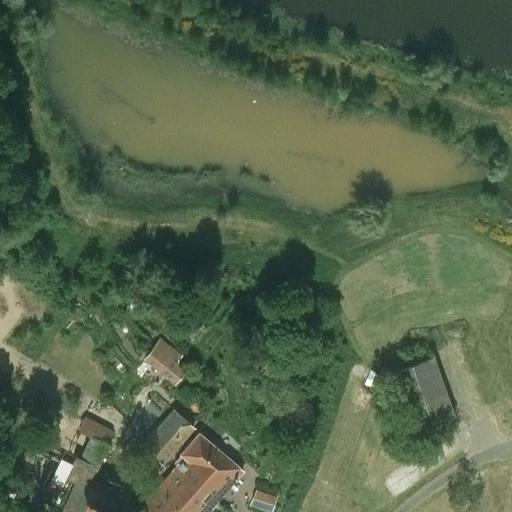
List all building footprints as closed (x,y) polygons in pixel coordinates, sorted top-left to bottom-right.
[(128,311),(143,312),(145,301),(130,299),(128,311)] [(144,359),(173,384),(184,370),(157,346),(144,359)] [(454,416),(433,356),(388,372),(408,433),(454,416)] [(172,409),(139,447),(161,466),(194,429),(172,409)] [(182,454),(183,455),(141,505),(148,511),(207,511),(226,491),(225,490),(241,471),(198,434),(182,454)] [(66,511),(96,511),(108,487),(90,479),(96,465),(73,455),(63,479),(77,485),(66,511)] [(271,511),(277,495),(255,487),(249,504),(271,511)]
